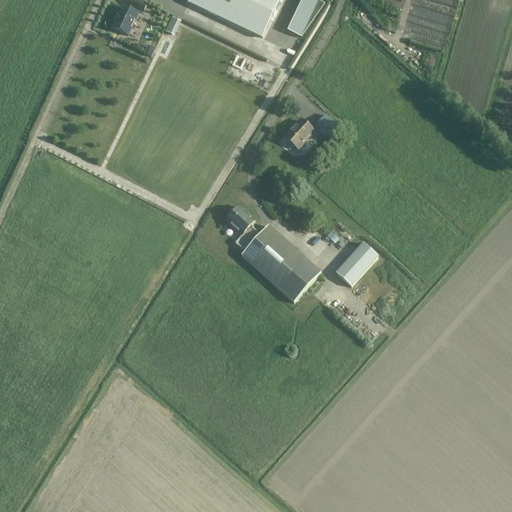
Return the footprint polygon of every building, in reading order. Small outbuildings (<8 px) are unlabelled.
[(133,0),(130,7),(131,8),(129,11),(123,7),(119,15),(118,15),(115,21),(116,21),(112,29),(127,36),(138,15),(136,14),(138,11),(142,13),(146,6),(133,0)] [(191,0),(190,4),(263,39),(281,0),(191,0)] [(305,39),(322,2),(317,0),(302,0),(288,31),(305,39)] [(175,35),(182,21),(172,16),(166,31),(175,35)] [(285,139),(299,151),(315,133),(301,121),(285,139)] [(324,139),(333,128),(324,121),(315,131),(324,139)] [(236,243),(243,250),(258,232),(251,226),(255,222),(239,207),(226,221),(242,235),(236,243)] [(259,238),(242,257),(294,305),(321,275),(269,227),(265,232),(259,238)] [(339,238),(343,235),(337,227),(333,230),(339,238)] [(331,231),(327,237),(335,244),(340,239),(331,231)] [(351,288),(378,258),(363,245),(336,275),(351,288)]
